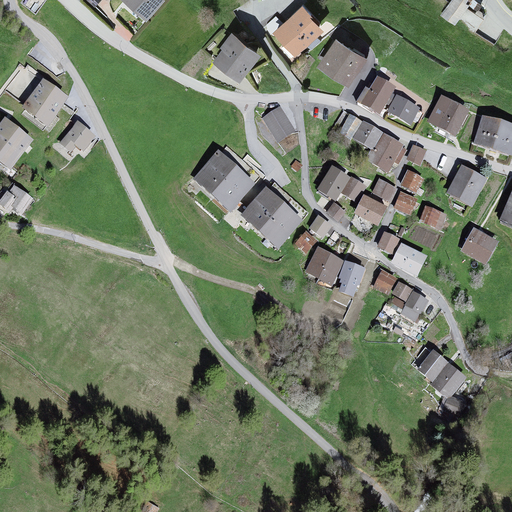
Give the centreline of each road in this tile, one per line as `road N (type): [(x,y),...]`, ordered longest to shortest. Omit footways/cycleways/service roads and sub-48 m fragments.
road 1 (residential): [(511,171),(384,128),(328,99),(212,94),(96,33),(62,0)]
road 2 (residential): [(3,0),(10,17),(54,49),(168,267)]
road 3 (residential): [(168,267),(0,225)]
